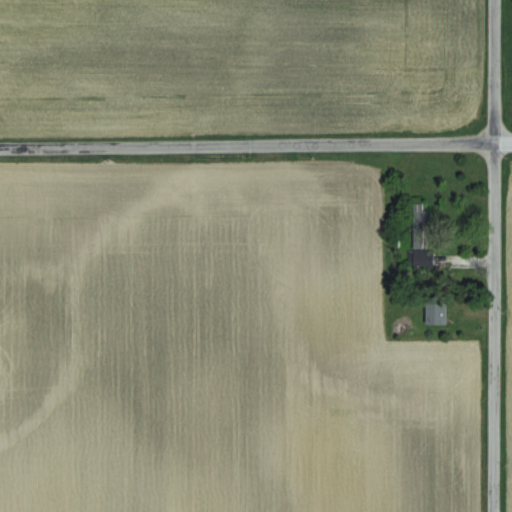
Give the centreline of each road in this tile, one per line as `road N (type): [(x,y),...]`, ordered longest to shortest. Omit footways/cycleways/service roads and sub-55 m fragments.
road 1 (residential): [(511,142),(0,148)]
road 2 (residential): [(494,511),(495,0)]
